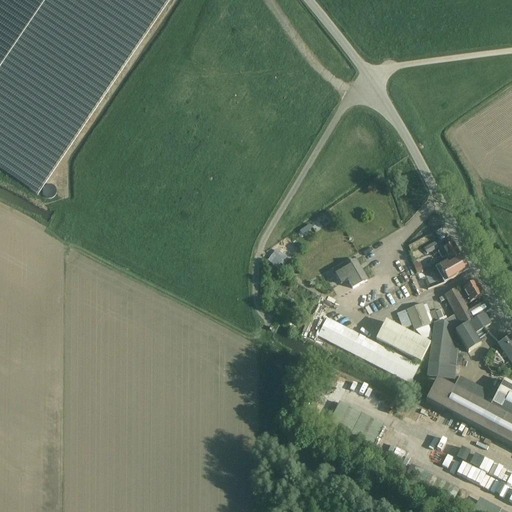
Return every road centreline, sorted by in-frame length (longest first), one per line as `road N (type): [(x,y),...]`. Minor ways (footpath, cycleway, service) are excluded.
road 1 (unclassified): [(306,0),(373,82),(511,323)]
road 2 (track): [(0,208),(57,238),(79,197),(85,152),(186,0)]
road 3 (track): [(511,192),(477,179),(452,138),(462,121),(511,87)]
road 4 (track): [(267,0),(307,57),(350,96)]
